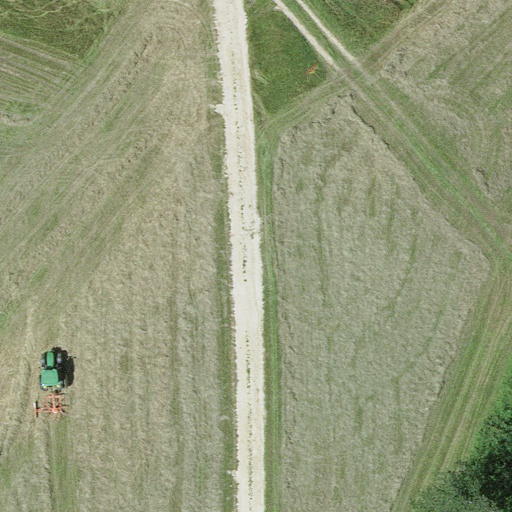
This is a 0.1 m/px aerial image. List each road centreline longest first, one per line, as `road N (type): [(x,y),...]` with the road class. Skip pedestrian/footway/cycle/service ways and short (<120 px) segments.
road 1 (track): [(261,511),(247,154),(230,0)]
road 2 (track): [(511,247),(287,0)]
